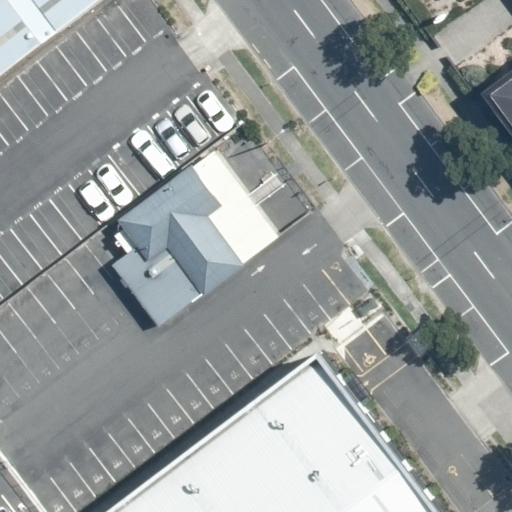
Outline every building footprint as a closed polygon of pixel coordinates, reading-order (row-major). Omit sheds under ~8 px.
[(10,0),(0,0),(0,34),(24,16),(10,0)] [(10,0),(24,16),(45,0),(10,0)] [(511,126),(511,70),(486,93),(511,126)] [(113,264),(160,327),(282,236),(215,147),(120,218),(140,245),(113,264)] [(408,511),(294,358),(84,511),(408,511)]
